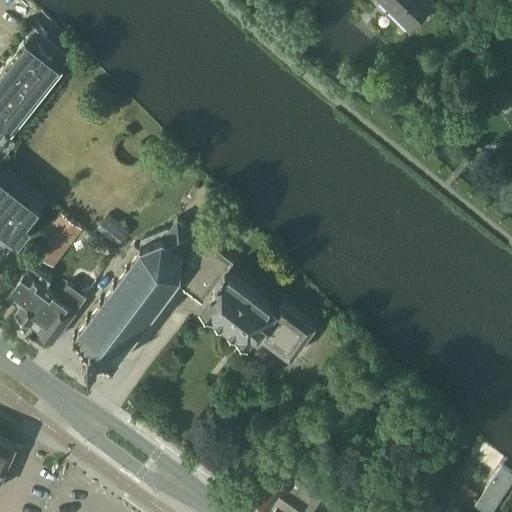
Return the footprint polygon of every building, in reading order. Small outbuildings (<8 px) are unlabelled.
[(379,0),(408,28),(434,0),(433,0),(379,0)] [(58,73),(74,53),(36,23),(0,68),(0,234),(15,246),(39,216),(34,213),(46,198),(0,161),(0,159),(17,138),(7,130),(11,125),(14,128),(58,73)] [(415,97),(407,106),(414,113),(423,103),(415,97)] [(457,118),(444,135),(458,147),(472,131),(457,118)] [(36,249),(54,263),(82,227),(64,212),(36,249)] [(109,213),(98,227),(117,241),(128,227),(109,213)] [(92,344),(88,348),(96,354),(99,350),(114,361),(177,278),(204,299),(202,301),(249,337),(252,334),(255,337),(260,331),(292,355),(317,323),(284,299),(278,307),(228,268),(236,258),(179,215),(171,226),(170,225),(144,236),(143,239),(143,243),(139,244),(137,242),(118,268),(118,272),(122,275),(77,333),(92,344)] [(32,262),(8,293),(22,303),(17,309),(33,321),(55,291),(47,285),(52,278),(32,262)] [(55,291),(33,321),(56,338),(78,309),(77,308),(87,294),(79,288),(70,282),(60,295),(55,291)] [(371,378),(361,390),(370,398),(381,386),(371,378)] [(0,471),(13,441),(0,434),(0,471)] [(271,511),(312,511),(325,494),(278,463),(254,498),(272,511),(271,511)] [(475,504),(486,511),(489,511),(511,479),(511,469),(502,463),(475,504)] [(476,492),(463,485),(458,493),(470,501),(476,492)]
